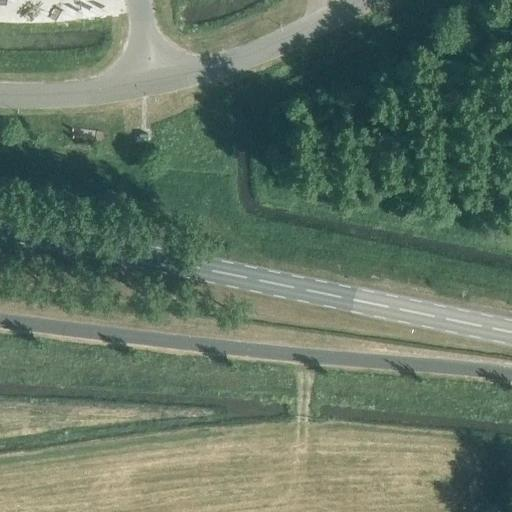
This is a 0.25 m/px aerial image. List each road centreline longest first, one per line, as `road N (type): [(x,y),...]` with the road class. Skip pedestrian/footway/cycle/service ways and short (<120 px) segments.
road 1 (secondary): [(511,332),(0,227)]
road 2 (unclassified): [(511,375),(0,321)]
road 3 (unclassified): [(153,84),(265,49),(360,0)]
road 4 (unclassified): [(0,94),(153,84)]
